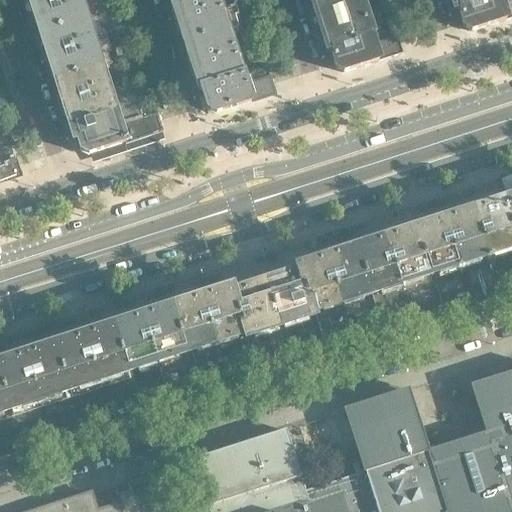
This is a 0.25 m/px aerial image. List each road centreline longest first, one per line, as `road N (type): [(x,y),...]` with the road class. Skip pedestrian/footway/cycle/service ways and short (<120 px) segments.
road 1 (secondary): [(511,94),(315,159),(229,178),(166,208),(0,261)]
road 2 (secondary): [(0,315),(511,149)]
road 3 (residential): [(0,489),(511,327)]
road 4 (residential): [(62,184),(3,0)]
road 5 (residential): [(139,0),(186,145)]
road 6 (residential): [(321,103),(186,145)]
road 7 (residential): [(449,63),(321,103)]
road 8 (residential): [(186,145),(62,184)]
